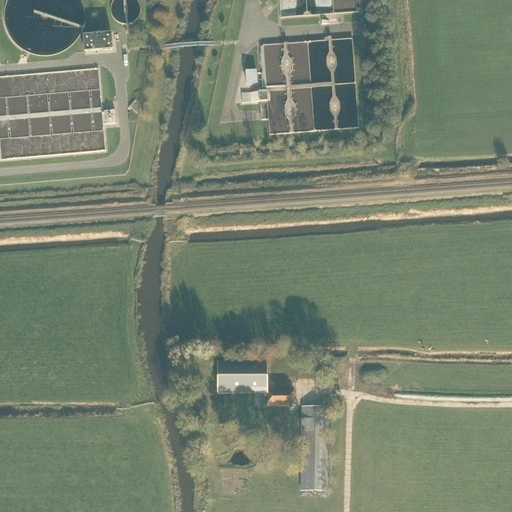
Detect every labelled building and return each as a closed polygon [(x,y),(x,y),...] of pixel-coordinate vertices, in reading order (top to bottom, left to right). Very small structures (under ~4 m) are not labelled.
[(85,38),(87,52),(105,51),(104,36),(85,38)] [(128,36),(118,36),(120,48),(129,47),(128,36)] [(261,121),(268,121),(266,93),(241,94),(242,104),(260,103),(261,121)] [(106,125),(116,124),(115,111),(105,112),(106,125)] [(219,136),(229,137),(230,130),(220,129),(219,136)] [(293,407),(293,392),(267,392),(267,362),(217,363),(216,395),(266,394),(267,406),(293,407)] [(326,492),(327,408),(302,407),(301,492),(326,492)]
